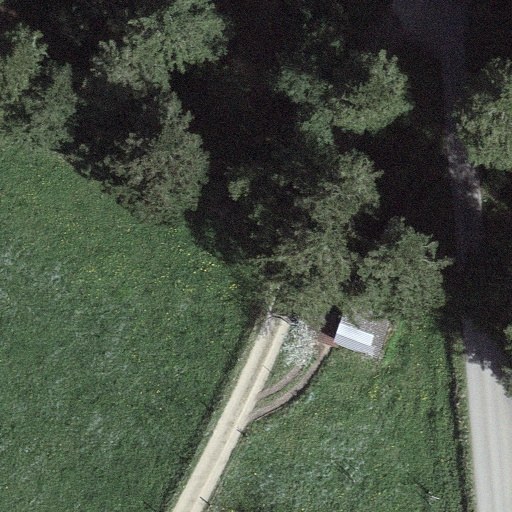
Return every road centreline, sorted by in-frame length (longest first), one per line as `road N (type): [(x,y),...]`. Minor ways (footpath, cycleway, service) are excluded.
road 1 (track): [(181,511),(277,307),(350,97),(406,0)]
road 2 (unclassified): [(450,0),(495,511)]
